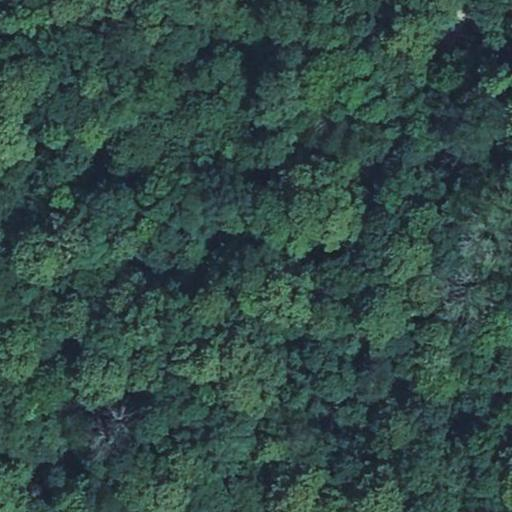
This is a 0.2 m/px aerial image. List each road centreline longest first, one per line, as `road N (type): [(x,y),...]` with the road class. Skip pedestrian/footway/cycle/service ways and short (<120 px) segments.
road 1 (track): [(378,177),(263,409),(212,468),(137,511)]
road 2 (track): [(477,0),(378,177)]
